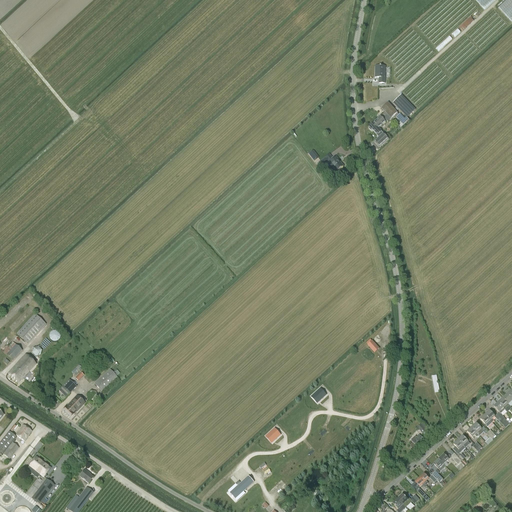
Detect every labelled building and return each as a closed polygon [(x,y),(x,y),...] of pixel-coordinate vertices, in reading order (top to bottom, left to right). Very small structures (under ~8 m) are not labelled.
[(475,0),(485,10),(495,0),(475,0)] [(511,22),(511,0),(506,0),(498,8),(511,22)] [(471,17),(459,27),(463,31),(474,21),(471,17)] [(451,41),(460,32),(458,29),(442,44),(444,46),(448,42),(447,41),(449,39),(451,41)] [(384,84),(385,77),(383,77),(384,67),(375,66),(375,78),(379,78),(379,84),(384,84)] [(401,96),(393,103),(407,118),(415,111),(401,96)] [(380,117),(374,124),(373,124),(378,129),(379,129),(385,123),(387,121),(388,122),(395,116),(394,116),(397,113),(388,103),(382,109),(387,115),(382,119),(380,117)] [(373,124),(374,124),(373,123),(369,127),(370,128),(369,129),(371,130),(372,130),(379,138),(374,143),(376,145),(374,146),(377,150),(379,148),(379,149),(389,140),(379,129),(378,129),(373,124)] [(314,161),(318,158),(313,151),(309,155),(314,161)] [(325,158),(326,159),(320,164),(322,166),(328,161),(329,162),(336,172),(343,167),(336,157),(333,159),(330,154),(325,158)] [(28,344),(46,325),(35,315),(17,334),(28,344)] [(55,331),(54,331),(53,332),(52,332),(51,332),(51,333),(50,333),(50,334),(49,335),(49,336),(49,337),(49,338),(49,339),(50,340),(50,341),(51,341),(52,342),(53,342),(53,343),(54,343),(55,343),(56,343),(57,342),(58,342),(59,341),(59,340),(60,340),(60,339),(60,338),(60,337),(60,336),(60,335),(60,334),(59,334),(59,333),(58,333),(58,332),(57,332),(56,332),(55,331)] [(13,361),(22,351),(13,342),(3,352),(13,361)] [(372,342),(368,346),(373,352),(377,348),(372,342)] [(42,351),(38,347),(33,349),(31,354),(35,357),(40,356),(42,351)] [(18,384),(36,364),(26,355),(8,374),(18,384)] [(72,371),(75,375),(82,368),(79,365),(72,371)] [(116,370),(113,373),(110,370),(94,384),(101,392),(117,378),(116,377),(120,374),(116,370)] [(70,395),(77,387),(69,380),(62,387),(70,395)] [(320,389),(313,396),(316,400),(317,399),(319,402),(326,396),(320,389)] [(94,401),(98,397),(96,392),(91,391),(87,395),(89,400),(94,401)] [(511,400),(507,395),(503,399),(508,405),(511,400)] [(77,396),(70,404),(62,412),(70,419),(85,403),(77,396)] [(503,399),(498,403),(505,410),(509,406),(508,405),(503,399)] [(505,410),(498,403),(494,407),(500,415),(505,410)] [(485,416),(492,423),(494,421),(492,420),(495,417),(489,412),(485,416)] [(492,423),(485,416),(480,420),(487,427),(492,423)] [(501,420),(508,427),(510,425),(504,418),(501,420)] [(508,427),(501,420),(499,422),(505,429),(508,427)] [(424,436),(427,434),(429,432),(422,424),(417,428),(424,436)] [(481,430),(476,424),(471,428),(479,436),(480,435),(480,436),(484,433),(481,430)] [(25,443),(32,432),(24,426),(16,436),(25,443)] [(479,436),(471,428),(467,433),(472,438),(475,436),(477,438),(479,436)] [(271,439),(273,441),(280,435),(275,429),(267,436),(271,440),(271,439)] [(0,460),(5,465),(19,449),(12,443),(16,439),(9,433),(0,443),(0,452),(3,455),(0,458),(0,460)] [(490,434),(488,433),(486,435),(491,440),(492,440),(492,441),(494,439),(493,438),(490,434)] [(412,442),(411,442),(416,448),(424,441),(419,436),(416,438),(415,437),(411,441),(412,442)] [(462,437),(458,441),(465,448),(469,444),(462,437)] [(453,445),(456,447),(453,450),(458,456),(465,449),(465,448),(458,441),(453,445)] [(480,451),(475,445),(472,447),(478,454),(481,452),(480,451)] [(444,455),(439,460),(445,467),(447,465),(446,463),(451,458),(454,461),(458,465),(463,460),(459,455),(458,456),(457,457),(454,454),(450,457),(448,455),(446,457),(444,455)] [(43,478),(50,469),(43,463),(42,464),(35,459),(29,467),(43,478)] [(445,467),(439,460),(434,465),(439,470),(441,468),(443,469),(445,467)] [(88,484),(93,478),(88,474),(88,473),(85,470),(80,477),(88,484)] [(443,479),(439,475),(435,472),(432,475),(439,482),(443,479)] [(426,486),(428,484),(426,482),(428,479),(424,474),(419,479),(424,484),(426,486)] [(230,494),(235,500),(254,483),(248,477),(240,484),(230,494)] [(419,479),(412,486),(416,491),(422,486),(424,488),(426,486),(424,484),(419,479)] [(47,480),(32,499),(37,503),(41,497),(44,499),(54,486),(47,480)] [(86,488),(79,498),(76,495),(66,508),(70,511),(78,511),(93,493),(86,488)] [(422,497),(425,495),(419,489),(416,491),(422,497)] [(12,504),(13,502),(14,500),(14,497),(13,495),(12,492),(10,491),(7,490),(4,491),(2,492),(0,494),(0,502),(1,503),(3,505),(5,506),(7,506),(10,505),(12,504)] [(403,495),(397,500),(405,507),(405,508),(412,502),(414,504),(417,502),(413,498),(410,500),(409,499),(408,500),(403,495)] [(396,511),(401,511),(406,508),(405,508),(405,507),(397,500),(393,505),(398,510),(396,511)]
